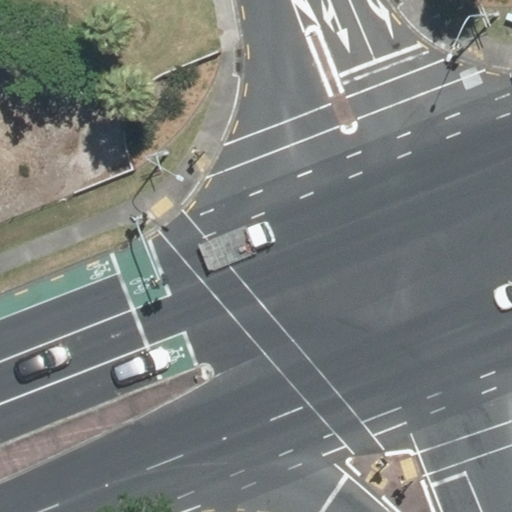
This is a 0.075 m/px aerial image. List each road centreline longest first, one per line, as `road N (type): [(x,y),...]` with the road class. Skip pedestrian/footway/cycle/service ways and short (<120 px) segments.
road 1 (primary): [(0,357),(511,149)]
road 2 (primary): [(423,332),(119,462)]
road 3 (primary): [(342,511),(275,475),(119,462)]
road 4 (tertiary): [(492,511),(423,332)]
road 5 (primary): [(119,462),(2,511)]
